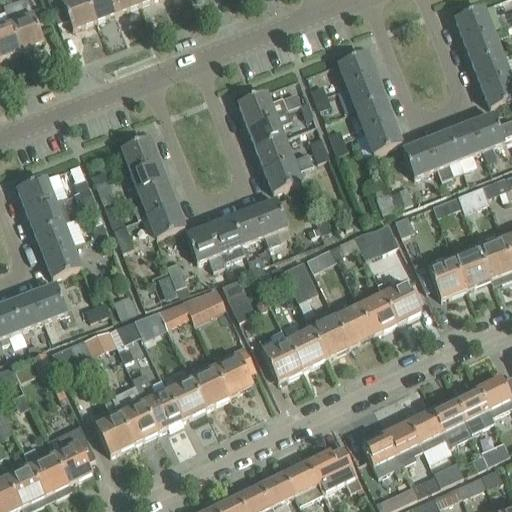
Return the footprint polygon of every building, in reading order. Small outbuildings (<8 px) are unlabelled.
[(0,0),(0,2),(0,3),(7,0),(17,0),(19,5),(4,11),(6,17),(21,56),(44,47),(25,0),(0,0)] [(46,0),(50,11),(58,29),(68,25),(72,36),(95,28),(84,0),(83,0),(62,8),(58,0),(46,0)] [(84,0),(95,28),(117,19),(110,0),(84,0)] [(136,0),(110,0),(117,19),(140,10),(136,0)] [(162,1),(161,0),(136,0),(140,10),(162,1)] [(456,24),(456,25),(456,26),(464,47),(492,36),(483,14),(456,24)] [(6,17),(0,19),(0,64),(21,56),(6,17)] [(501,59),(492,36),(464,47),(472,70),(501,59)] [(338,70),(345,89),(347,93),(375,82),(366,59),(338,70)] [(472,70),(481,93),(509,82),(501,59),(472,70)] [(347,93),(347,94),(356,115),(384,105),(375,82),(347,93)] [(511,88),(509,82),(481,93),(490,115),(511,106),(511,88)] [(322,91),(311,96),(315,105),(326,101),(322,91)] [(266,98),(238,109),(247,132),(287,117),(301,111),(296,99),(270,109),(266,98)] [(330,111),(326,101),(315,105),(319,116),(330,111)] [(356,115),(364,138),(393,127),(384,105),(356,115)] [(287,117),(247,132),(255,155),(284,144),(279,132),(292,128),(287,117)] [(504,149),(502,144),(511,140),(511,125),(497,131),(493,121),(470,130),(481,158),(504,149)] [(364,138),(373,161),(401,150),(393,127),(364,138)] [(481,158),(470,130),(448,139),(459,167),(481,158)] [(332,151),(344,146),(340,136),(328,141),(332,151)] [(448,139),(426,147),(436,176),(440,186),(453,181),(449,171),(459,167),(448,139)] [(158,167),(149,144),(121,155),(130,178),(158,167)] [(255,155),(264,177),(292,166),(284,144),(255,155)] [(313,158),(325,154),(321,144),(309,148),(313,158)] [(344,146),(332,151),(336,160),(347,156),(344,146)] [(413,184),(436,176),(426,147),(403,156),(413,184)] [(328,163),(325,154),(313,158),(317,168),(328,163)] [(313,171),(309,160),(292,166),(264,177),(273,200),(301,189),(297,178),(313,171)] [(167,189),(158,167),(130,178),(139,200),(167,189)] [(96,191),(108,186),(104,176),(92,181),(96,191)] [(58,179),(17,195),(26,218),(61,204),(66,202),(58,179)] [(511,203),(511,198),(506,183),(505,183),(505,182),(481,192),(481,193),(486,205),(499,200),(502,207),(511,203)] [(77,198),(88,194),(84,184),(73,188),(77,198)] [(108,186),(96,191),(103,210),(115,205),(108,186)] [(147,222),(176,211),(167,189),(139,200),(142,209),(133,213),(138,226),(147,222)] [(387,198),(394,216),(395,216),(394,212),(402,209),(403,212),(413,208),(407,192),(399,195),(389,199),(388,198),(387,198)] [(481,193),(457,202),(461,214),(474,209),(477,217),(489,211),(486,205),(481,193)] [(88,194),(77,198),(77,199),(75,199),(79,211),(93,206),(88,194)] [(461,214),(457,202),(433,212),(437,224),(461,214)] [(26,218),(35,240),(70,226),(61,204),(26,218)] [(253,214),(269,254),(281,249),(276,237),(287,233),(276,206),(253,214)] [(113,235),(125,231),(124,230),(125,230),(116,208),(104,213),(113,235)] [(176,211),(147,222),(156,245),(185,234),(176,211)] [(269,254),(253,214),(231,223),(242,251),(264,242),(269,254)] [(414,238),(408,221),(395,227),(401,243),(414,238)] [(231,223),(209,232),(223,269),(245,260),(242,251),(231,223)] [(70,226),(35,240),(44,263),(72,252),(86,247),(77,225),(70,227),(70,226)] [(350,226),(343,228),(346,235),(353,232),(350,226)] [(94,243),(106,238),(102,227),(90,232),(94,243)] [(376,246),(381,258),(382,259),(398,252),(387,229),(376,234),(363,238),(354,242),(360,254),(376,246)] [(134,253),(125,231),(113,235),(122,258),(134,253)] [(213,277),(225,273),(209,232),(186,241),(196,269),(208,264),(213,277)] [(318,232),(308,236),(310,242),(321,238),(318,232)] [(111,249),(106,238),(94,243),(98,253),(111,249)] [(511,270),(511,241),(502,245),(511,270)] [(360,254),(354,242),(330,254),(336,266),(345,261),(346,262),(360,255),(360,254)] [(511,270),(502,245),(477,255),(490,286),(496,284),(498,290),(511,284),(511,270)] [(52,286),(81,274),(72,252),(44,263),(52,286)] [(312,277),(336,266),(330,254),(306,265),(312,277)] [(477,255),(453,264),(465,296),(490,286),(477,255)] [(465,296),(453,264),(429,274),(427,269),(419,269),(415,270),(426,298),(436,294),(440,306),(465,296)] [(190,299),(188,294),(177,268),(167,272),(176,295),(176,294),(180,303),(190,299)] [(282,277),(286,285),(299,309),(308,305),(307,304),(318,299),(303,268),(292,273),(291,272),(282,277)] [(282,277),(279,271),(265,278),(262,271),(252,276),(264,301),(274,296),(272,292),(286,285),(282,277)] [(169,279),(157,284),(161,294),(173,289),(169,279)] [(228,305),(239,328),(256,320),(239,285),(221,292),(228,305)] [(378,291),(397,331),(421,319),(406,288),(393,294),(389,286),(378,291)] [(43,328),(67,319),(56,291),(33,300),(43,328)] [(378,291),(377,291),(382,300),(358,312),(373,342),(397,331),(378,291)] [(182,307),(190,323),(194,331),(226,315),(216,294),(182,307)] [(21,337),(43,328),(33,300),(10,309),(21,337)] [(308,305),(299,309),(306,324),(315,319),(308,305)] [(90,328),(111,320),(106,307),(84,315),(90,328)] [(182,307),(158,317),(166,335),(190,323),(182,307)] [(21,337),(10,309),(0,312),(0,347),(2,352),(11,348),(8,342),(21,337)] [(349,354),(373,342),(358,312),(334,323),(349,354)] [(158,317),(134,327),(140,340),(151,334),(155,342),(167,336),(166,335),(158,317)] [(326,365),(349,354),(334,323),(311,335),(326,365)] [(278,389),(302,377),(281,335),(270,340),(272,344),(261,349),(265,357),(263,358),(278,389)] [(281,335),(302,377),(326,365),(311,335),(287,346),(281,335)] [(109,336),(83,345),(92,363),(117,352),(109,336)] [(142,345),(148,357),(158,352),(152,340),(142,345)] [(92,363),(83,345),(52,360),(65,387),(83,378),(78,368),(91,362),(92,363)] [(118,356),(124,369),(134,364),(128,352),(118,356)] [(244,352),(242,353),(224,362),(226,367),(214,372),(229,404),(253,392),(245,374),(253,371),(244,352)] [(31,365),(42,388),(57,381),(46,358),(31,365)] [(205,415),(229,404),(214,372),(190,384),(205,415)] [(0,395),(18,387),(14,377),(11,373),(0,376),(0,395)] [(145,379),(132,385),(139,399),(158,438),(182,427),(166,396),(161,385),(150,390),(145,379)] [(511,413),(511,405),(501,382),(477,394),(494,429),(495,429),(492,423),(511,413)] [(205,415),(190,384),(166,396),(182,427),(205,415)] [(134,450),(158,438),(139,399),(135,392),(111,403),(112,404),(119,419),(134,450)] [(494,429),(477,394),(454,405),(471,440),(494,429)] [(119,419),(112,404),(104,408),(111,422),(95,430),(110,462),(134,450),(119,419)] [(471,440),(454,405),(431,416),(446,446),(446,445),(448,450),(470,439),(471,440)] [(2,414),(0,414),(0,439),(2,444),(14,438),(2,414)] [(423,457),(446,446),(431,416),(409,428),(423,457)] [(409,428),(386,439),(402,472),(417,466),(414,461),(423,457),(409,428)] [(69,491),(92,479),(87,469),(96,465),(79,432),(47,447),(54,460),(53,461),(71,497),(71,496),(69,491)] [(386,439),(362,450),(371,469),(373,473),(379,484),(393,477),(395,481),(397,484),(405,479),(402,473),(402,472),(386,439)] [(482,461),(487,472),(510,462),(503,447),(480,458),(482,461)] [(47,508),(48,508),(45,502),(53,498),(56,504),(71,497),(53,461),(41,467),(34,454),(24,459),(30,472),(47,508)] [(330,457),(307,468),(322,500),(323,501),(346,490),(351,499),(362,494),(348,464),(343,455),(332,460),(330,457)] [(482,461),(470,467),(476,478),(478,477),(487,472),(482,461)] [(307,468),(284,480),(295,502),(299,511),(322,501),(307,468)] [(464,483),(458,471),(448,476),(454,488),(464,483)] [(30,511),(38,511),(47,508),(30,472),(6,484),(19,511),(25,511),(29,510),(30,511)] [(498,475),(481,481),(486,494),(487,496),(503,489),(498,475)] [(270,511),(288,511),(286,507),(295,502),(284,480),(261,491),(270,511)] [(412,492),(418,504),(441,493),(435,481),(412,492)] [(486,494),(481,481),(457,492),(462,505),(486,494)] [(0,511),(19,511),(6,484),(0,486),(0,511)] [(270,511),(261,491),(238,502),(242,511),(270,511)] [(418,504),(412,492),(402,497),(408,509),(418,504)] [(437,511),(444,511),(460,506),(454,493),(433,502),(437,511)] [(242,511),(238,502),(216,511),(242,511)]
